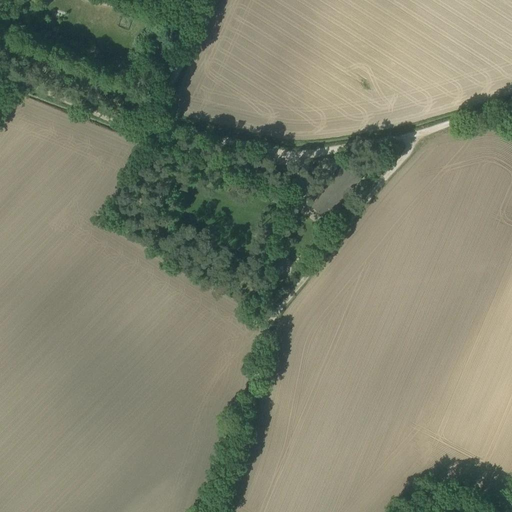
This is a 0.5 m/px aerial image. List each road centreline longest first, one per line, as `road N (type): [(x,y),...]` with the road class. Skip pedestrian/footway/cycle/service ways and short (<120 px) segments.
road 1 (track): [(211,511),(261,344),(294,281),(415,134)]
road 2 (track): [(415,134),(288,152),(152,122),(133,130),(0,74)]
road 3 (track): [(215,0),(152,122)]
